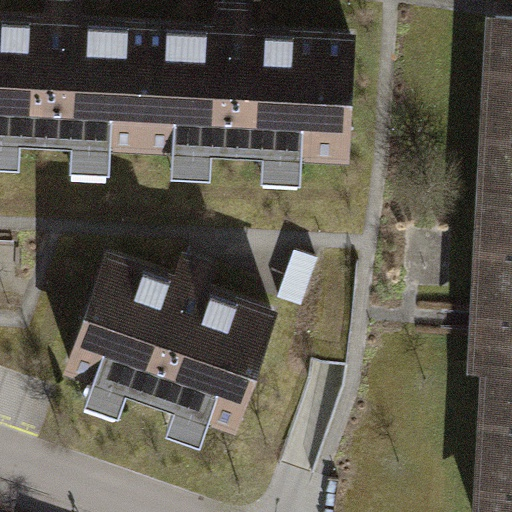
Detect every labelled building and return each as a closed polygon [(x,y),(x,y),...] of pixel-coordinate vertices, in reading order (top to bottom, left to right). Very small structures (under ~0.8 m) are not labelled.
[(0,136),(147,144),(153,23),(85,19),(86,0),(56,0),(56,18),(0,15),(0,136)] [(153,23),(147,144),(352,155),(358,33),(251,27),(252,8),(223,6),(222,26),(153,23)] [(490,209),(511,210),(511,30),(496,30),(490,209)] [(493,373),(511,374),(511,210),(490,209),(485,373),(493,373)] [(107,247),(64,367),(243,431),(287,310),(107,247)] [(0,348),(11,349),(12,319),(0,318),(0,348)] [(488,511),(511,511),(511,374),(493,373),(488,511)]
